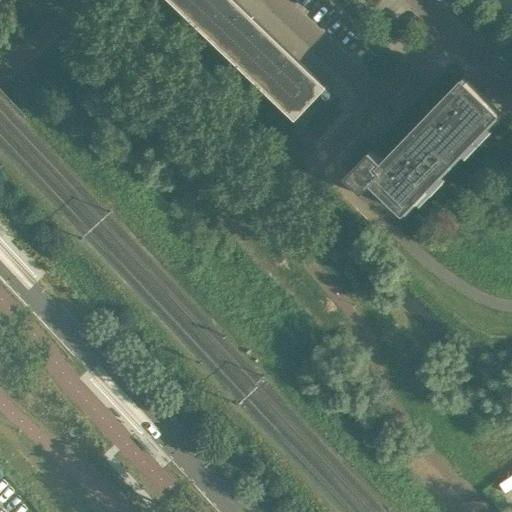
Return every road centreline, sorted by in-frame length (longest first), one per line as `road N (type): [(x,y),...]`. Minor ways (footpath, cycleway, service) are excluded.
road 1 (tertiary): [(233,511),(0,262)]
road 2 (residential): [(377,102),(277,0)]
